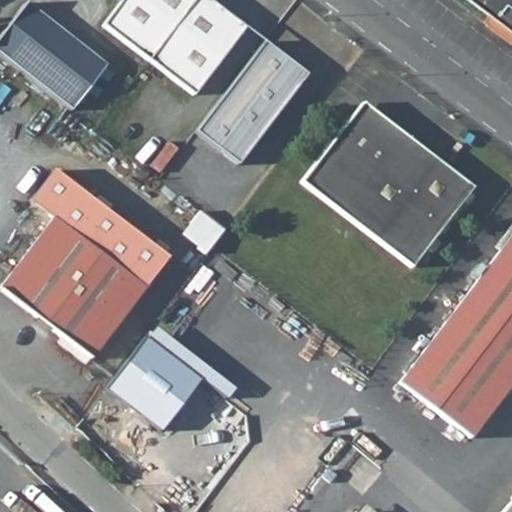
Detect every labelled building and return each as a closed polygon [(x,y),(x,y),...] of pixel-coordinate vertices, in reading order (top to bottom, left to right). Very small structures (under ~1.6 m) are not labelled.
[(121,0),(103,25),(149,59),(150,58),(193,0),(121,0)] [(212,0),(193,0),(150,58),(194,94),(246,25),(212,0)] [(511,0),(483,0),(497,10),(492,16),(511,32),(511,0)] [(0,34),(0,56),(72,110),(104,66),(22,6),(0,34)] [(264,39),(197,128),(241,161),(308,72),(264,39)] [(363,99),(302,180),(413,262),(475,183),(363,99)] [(29,201),(54,219),(146,287),(168,257),(51,171),(29,201)] [(184,235),(208,254),(228,230),(204,211),(184,235)] [(146,287),(54,219),(0,291),(93,359),(146,287)] [(475,434),(511,384),(511,235),(403,380),(475,434)] [(511,511),(511,498),(500,511),(511,511)]
